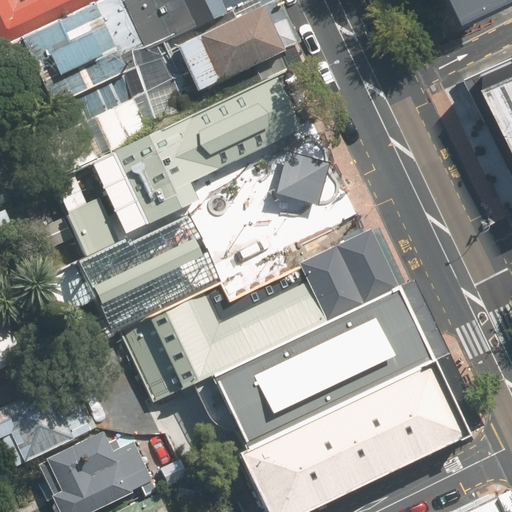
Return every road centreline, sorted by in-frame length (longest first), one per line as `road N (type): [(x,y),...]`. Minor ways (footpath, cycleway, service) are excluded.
road 1 (secondary): [(376,98),(511,381)]
road 2 (residential): [(376,98),(511,32)]
road 3 (residential): [(375,511),(511,448)]
